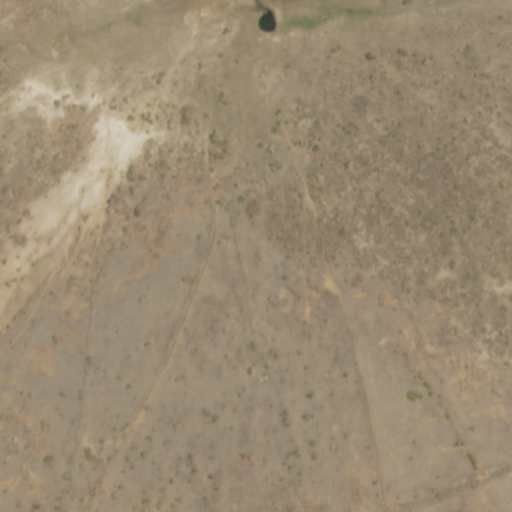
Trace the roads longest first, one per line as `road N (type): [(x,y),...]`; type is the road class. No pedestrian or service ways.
road 1 (residential): [(335,0),(307,59),(276,219),(170,395),(116,511)]
road 2 (track): [(264,0),(97,148),(0,329)]
